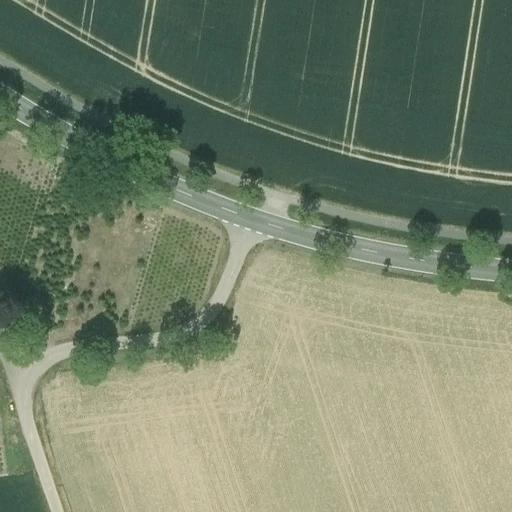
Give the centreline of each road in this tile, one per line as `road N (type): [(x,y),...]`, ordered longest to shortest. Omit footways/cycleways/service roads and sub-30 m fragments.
road 1 (unclassified): [(258,223),(239,245),(208,332),(62,361),(35,374),(19,408),(54,511)]
road 2 (tertiary): [(0,95),(143,177),(258,223)]
road 3 (tertiary): [(258,223),(380,254),(511,272)]
